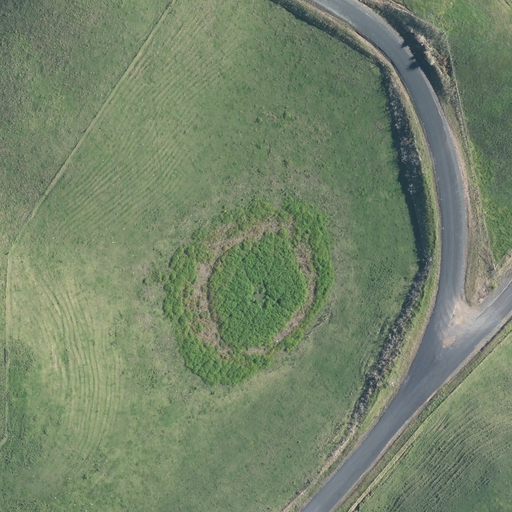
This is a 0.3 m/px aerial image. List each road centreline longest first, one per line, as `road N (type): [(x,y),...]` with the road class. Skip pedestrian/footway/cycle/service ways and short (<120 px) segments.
road 1 (unclassified): [(433,352),(445,255),(439,159),(398,65),(351,17),(321,0)]
road 2 (unclassified): [(290,511),(385,424),(433,352)]
